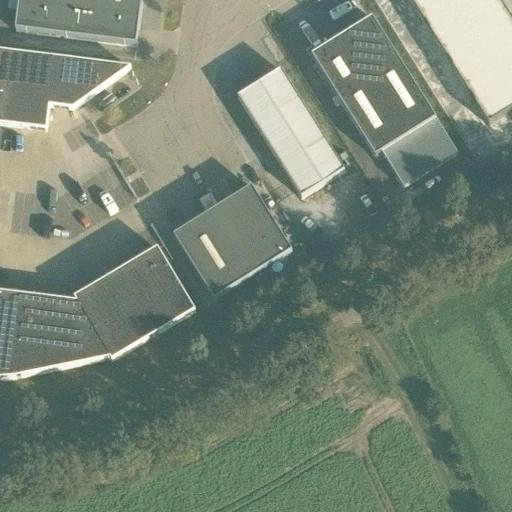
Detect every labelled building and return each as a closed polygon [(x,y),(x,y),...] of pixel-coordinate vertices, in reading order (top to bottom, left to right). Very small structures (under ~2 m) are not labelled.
[(20,0),(16,33),(137,48),(142,0),(20,0)] [(511,21),(498,0),(409,0),(489,127),(511,112),(511,21)] [(373,20),(312,58),(376,160),(383,155),(404,189),(458,155),(436,122),(373,20)] [(74,112),(132,70),(0,53),(0,381),(15,380),(111,361),(77,305),(0,294),(0,126),(47,133),(50,109),(74,112)] [(270,150),(313,123),(281,72),(238,99),(270,150)] [(302,201),(345,173),(313,123),(270,150),(302,201)] [(253,278),(292,254),(252,189),(213,214),(253,278)] [(253,278),(213,214),(174,238),(214,302),(253,278)] [(154,338),(196,314),(158,251),(116,276),(154,338)] [(112,363),(154,338),(116,276),(75,301),(77,305),(111,361),(112,363)]
